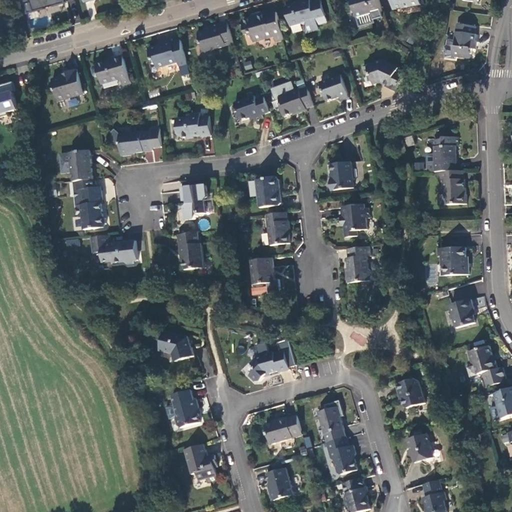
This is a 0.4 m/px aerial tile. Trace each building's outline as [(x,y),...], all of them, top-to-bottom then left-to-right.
[(63,0),(28,0),(31,9),(39,7),(40,10),(64,4),(63,0)] [(328,24),(321,3),(311,6),(309,0),(301,3),(302,6),(286,11),(292,29),(300,26),(308,28),(309,25),(317,23),(319,27),(328,24)] [(382,16),(378,0),(354,0),(352,1),(358,21),(373,17),(375,24),(384,21),(382,16)] [(419,0),(392,0),(396,14),(422,8),(419,0)] [(277,45),(285,42),(278,15),(267,18),(266,15),(258,18),(259,20),(244,24),(248,39),(253,38),(255,45),(275,39),(277,45)] [(373,17),(358,21),(360,30),(375,26),(375,24),(373,17)] [(319,27),(317,23),(309,25),(308,28),(310,35),(320,32),(319,27)] [(205,54),(234,45),(229,25),(222,27),(221,24),(211,27),(212,32),(199,36),(205,54)] [(475,30),(458,28),(456,46),(448,45),(447,49),(444,54),(444,59),(447,61),(447,63),(456,65),(457,61),(469,64),(471,52),(475,53),(476,39),(474,38),(475,30)] [(181,71),(188,68),(181,43),(173,45),(172,42),(163,44),(164,48),(150,52),(154,65),(156,65),(159,74),(180,68),(181,71)] [(131,86),(124,60),(114,63),(115,65),(98,69),(98,70),(94,70),(93,73),(95,79),(96,81),(100,80),(103,88),(122,84),(123,88),(131,86)] [(386,89),(398,95),(407,77),(400,73),(400,71),(385,63),(374,67),(374,66),(365,69),(368,78),(372,77),(376,87),(382,85),(387,88),(386,89)] [(84,98),(78,74),(68,77),(69,81),(54,86),(59,105),(84,98)] [(350,100),(342,78),(323,85),(325,94),(324,95),(328,103),(342,99),(343,102),(350,100)] [(16,82),(0,86),(0,87),(2,96),(0,96),(0,116),(1,118),(10,116),(10,113),(20,110),(15,93),(18,92),(16,82)] [(308,111),(315,108),(309,91),(302,93),(300,92),(292,95),(291,97),(281,100),(284,109),(283,111),(286,118),(299,114),(300,116),(308,113),(308,111)] [(264,117),(270,114),(264,99),(257,102),(256,99),(236,106),(242,123),(253,119),(256,124),(265,120),(264,117)] [(203,139),(212,138),(210,118),(201,119),(201,115),(192,116),(191,120),(178,121),(179,137),(182,140),(202,138),(203,139)] [(151,130),(152,133),(121,136),(123,158),(132,158),(132,155),(153,153),(153,151),(163,150),(161,129),(151,130)] [(412,136),(404,138),(407,146),(414,144),(412,136)] [(427,171),(427,176),(440,176),(454,176),(454,164),(455,164),(456,153),(457,153),(457,143),(443,143),(441,145),(434,146),(435,170),(427,171)] [(75,183),(95,181),(92,152),(72,154),(72,155),(74,173),(75,183)] [(74,173),(72,155),(62,156),(64,174),(74,173)] [(355,190),(352,164),(334,166),(331,167),(333,169),(333,182),(330,183),(332,192),(355,190)] [(465,200),(465,176),(454,176),(440,176),(441,186),(444,186),(444,201),(444,210),(466,210),(466,200),(465,200)] [(258,182),(261,209),(280,208),(282,205),(282,198),(280,197),(279,190),(281,187),(281,182),(279,180),(279,179),(266,180),(266,181),(258,182)] [(84,219),(85,232),(105,229),(105,228),(107,226),(107,220),(104,218),(103,205),(105,205),(103,189),(98,189),(97,181),(95,181),(75,183),(77,201),(78,201),(82,201),(83,206),(79,207),(80,219),(84,219)] [(206,188),(187,190),(188,205),(185,210),(187,219),(191,221),(196,221),(199,217),(207,216),(205,202),(208,198),(206,188)] [(365,207),(345,209),(345,218),(340,218),(340,223),(344,226),(345,239),(358,238),(357,233),(368,232),(367,220),(371,220),(369,210),(366,211),(365,207)] [(289,222),(287,214),(267,217),(272,247),(291,245),(290,235),(291,232),(291,222),(289,222)] [(201,245),(199,234),(179,237),(181,256),(183,257),(185,271),(205,269),(202,245),(201,245)] [(113,246),(111,237),(92,239),(94,254),(103,254),(105,262),(112,263),(114,265),(126,264),(128,266),(135,265),(141,261),(139,243),(117,244),(117,246),(113,246)] [(80,238),(65,239),(65,247),(80,247),(80,238)] [(370,257),(369,249),(348,251),(349,259),(347,260),(349,276),(347,276),(348,284),(369,283),(369,281),(372,279),(371,273),(369,270),(367,258),(370,257)] [(465,253),(444,254),(445,261),(442,261),(443,271),(445,271),(446,281),(471,279),(469,269),(466,269),(465,253)] [(275,268),(274,260),(252,262),(255,286),(258,289),(264,288),(267,285),(269,284),(270,295),(283,294),(281,280),(275,281),(273,269),(275,268)] [(475,306),(453,311),(459,333),(478,328),(475,317),(477,316),(475,306)] [(354,332),(351,337),(362,344),(365,339),(354,332)] [(189,340),(166,334),(162,353),(173,355),(176,363),(195,358),(189,340)] [(483,381),(486,393),(508,387),(504,374),(499,375),(496,367),(495,367),(490,351),(470,357),(473,368),(475,368),(480,382),(483,381)] [(291,370),(286,352),(276,356),(275,354),(271,355),(270,353),(260,356),(258,361),(252,365),(255,368),(256,371),(251,379),(257,384),(263,383),(271,375),(281,372),(282,374),(291,370)] [(417,379),(398,385),(400,392),(401,393),(406,408),(409,409),(427,404),(420,382),(417,379)] [(511,391),(490,399),(498,425),(511,420),(511,391)] [(176,406),(178,416),(177,420),(179,428),(183,429),(202,424),(198,412),(201,411),(198,400),(194,401),(192,392),(173,397),(176,406)] [(178,416),(176,406),(167,409),(171,421),(177,420),(178,416)] [(319,413),(328,445),(347,439),(342,420),(343,419),(341,410),(338,408),(319,413)] [(271,445),(304,437),(298,417),(291,419),(290,417),(280,420),(280,423),(275,424),(266,427),(271,445)] [(435,459),(429,435),(409,441),(412,452),(414,461),(420,463),(435,459)] [(350,448),(347,439),(328,445),(332,461),(335,462),(339,476),(342,477),(359,471),(355,457),(357,456),(353,448),(350,448)] [(208,458),(204,446),(185,451),(192,476),(198,475),(201,481),(209,479),(210,482),(219,479),(215,465),(218,465),(216,456),(208,458)] [(295,497),(287,468),(268,473),(273,491),(272,494),(273,499),(275,502),(277,502),(295,497)] [(364,488),(362,480),(338,487),(339,490),(344,489),(345,496),(344,497),(346,501),(346,505),(348,505),(351,511),(367,511),(371,511),(367,497),(364,488)] [(442,494),(439,482),(424,486),(426,496),(425,499),(427,507),(427,511),(447,511),(444,502),(447,502),(445,498),(445,492),(442,494)]
